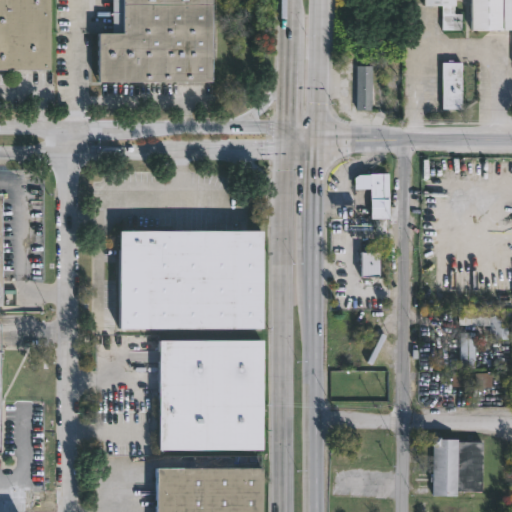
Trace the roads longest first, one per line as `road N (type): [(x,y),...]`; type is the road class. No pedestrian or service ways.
road 1 (residential): [(70,128),(69,511)]
road 2 (residential): [(403,511),(406,140)]
road 3 (tertiary): [(0,150),(293,148),(323,137)]
road 4 (tertiary): [(323,137),(293,128),(0,129)]
road 5 (secondary): [(292,213),(288,511)]
road 6 (secondary): [(316,511),(321,269)]
road 7 (tertiary): [(511,142),(323,137)]
road 8 (secondary): [(323,137),(322,0)]
road 9 (secondary): [(321,269),(323,137)]
